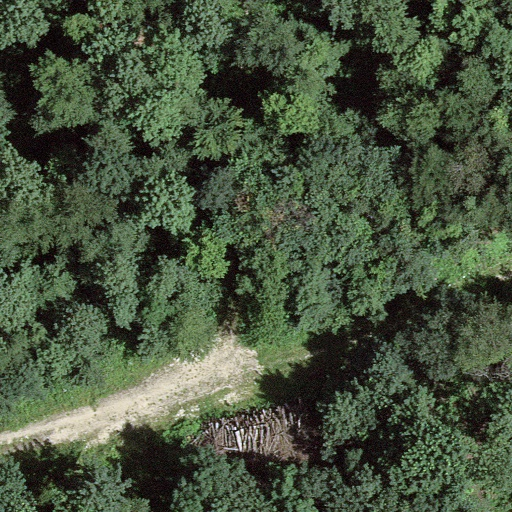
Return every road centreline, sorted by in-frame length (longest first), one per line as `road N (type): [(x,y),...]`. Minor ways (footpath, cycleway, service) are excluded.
road 1 (track): [(246,0),(230,272),(212,378),(0,440)]
road 2 (track): [(212,378),(422,312),(511,266)]
